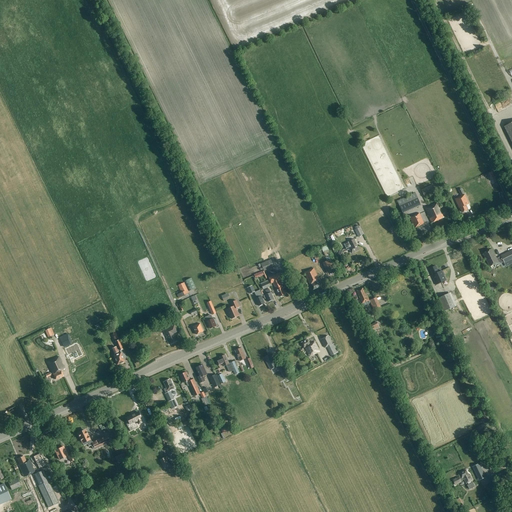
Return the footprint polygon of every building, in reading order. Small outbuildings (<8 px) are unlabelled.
[(421,191),(424,197),(435,191),(432,186),(421,191)] [(421,205),(418,198),(415,193),(397,201),(403,214),(421,205)] [(465,195),(455,199),(459,208),(460,208),(462,212),(467,210),(465,205),(467,205),(466,204),(468,203),(465,195)] [(432,223),(444,218),(437,203),(425,208),(432,223)] [(424,224),(419,214),(410,218),(415,228),(424,224)] [(355,230),(358,237),(363,235),(358,226),(355,227),(356,230),(355,230)] [(347,251),(350,249),(352,253),(359,250),(356,245),(357,245),(354,239),(349,242),(350,244),(349,244),(347,244),(347,243),(344,244),(347,251)] [(496,259),(492,249),(483,253),(490,267),(498,262),(503,260),(504,263),(511,259),(511,250),(501,256),(501,257),(496,259)] [(261,264),(264,272),(274,268),(271,260),(261,264)] [(322,263),(327,275),(335,271),(331,260),(322,263)] [(435,266),(430,269),(433,276),(432,276),(436,285),(446,280),(442,271),(438,272),(435,266)] [(313,290),(322,286),(320,280),(318,281),(317,278),(318,278),(314,268),(305,272),(310,285),(311,284),(313,290)] [(280,297),(286,294),(282,286),(279,280),(285,277),(283,271),(269,277),(271,284),(273,283),(280,297)] [(195,289),(191,279),(185,281),(189,291),(195,289)] [(178,285),(182,293),(177,295),(179,298),(189,293),(184,282),(178,285)] [(261,285),(263,290),(271,287),(268,282),(261,285)] [(268,302),(274,299),(269,289),(264,291),(266,295),(265,295),(263,296),(265,299),(267,298),(268,302)] [(369,301),(366,293),(365,294),(363,289),(356,291),(362,304),(369,301)] [(265,304),(262,297),(263,297),(260,290),(255,293),(257,298),(256,299),(259,306),(265,304)] [(447,295),(438,298),(444,311),(452,308),(447,295)] [(387,301),(382,296),(379,299),(384,304),(387,301)] [(376,297),(369,301),(374,311),(381,307),(376,297)] [(236,300),(231,303),(232,307),(227,309),(229,316),(230,316),(232,319),(239,316),(236,309),(239,307),(236,300)] [(216,313),(213,306),(211,301),(207,303),(212,315),(216,313)] [(205,318),(207,321),(210,329),(217,326),(213,319),(211,315),(205,318)] [(380,328),(376,322),(370,326),(374,332),(380,328)] [(196,335),(203,332),(200,323),(193,326),(196,335)] [(171,343),(177,340),(173,334),(178,332),(174,324),(162,330),(167,340),(168,339),(171,343)] [(54,335),(51,329),(45,331),(48,338),(54,335)] [(59,338),(64,348),(70,345),(70,344),(72,343),(68,334),(59,338)] [(333,344),(328,336),(321,339),(325,348),(333,344)] [(308,340),(301,343),(304,348),(305,347),(309,357),(320,352),(315,342),(310,344),(308,340)] [(334,345),(328,349),(331,356),(338,353),(334,345)] [(117,365),(124,362),(120,353),(119,354),(116,346),(111,348),(114,355),(113,356),(117,365)] [(246,359),(241,348),(235,351),(240,362),(246,359)] [(271,354),(265,357),(267,362),(266,362),(270,370),(277,366),(271,354)] [(240,373),(235,361),(229,364),(225,355),(220,357),(220,358),(218,359),(219,360),(216,361),(218,366),(223,364),(224,366),(226,365),(229,372),(233,370),(235,375),(240,373)] [(55,380),(63,376),(61,371),(64,369),(59,357),(47,362),(55,380)] [(278,366),(286,382),(291,380),(282,363),(278,366)] [(203,365),(196,368),(199,376),(197,377),(200,384),(205,381),(203,376),(207,374),(203,365)] [(189,386),(194,397),(200,394),(193,379),(190,381),(187,372),(180,375),(181,379),(183,383),(187,381),(187,382),(186,383),(188,386),(189,386)] [(226,382),(222,374),(217,377),(221,385),(226,382)] [(220,385),(216,375),(209,377),(214,388),(220,385)] [(170,379),(164,382),(166,388),(164,389),(165,393),(171,408),(177,406),(170,390),(168,391),(168,390),(174,387),(170,379)] [(201,399),(205,406),(209,404),(204,392),(200,394),(202,399),(201,399)] [(175,399),(179,407),(188,403),(185,397),(182,398),(181,396),(175,399)] [(141,418),(138,412),(126,418),(129,424),(133,422),(136,421),(138,424),(142,422),(140,419),(141,418)] [(92,449),(101,444),(109,441),(107,435),(91,442),(90,440),(89,440),(85,431),(82,432),(82,431),(78,433),(82,443),(83,445),(87,444),(88,446),(90,445),(92,449)] [(63,447),(55,451),(59,460),(68,455),(66,453),(63,447)] [(47,466),(41,454),(33,457),(39,469),(47,466)] [(115,457),(118,464),(125,461),(122,454),(115,457)] [(24,456),(17,459),(19,464),(18,465),(24,477),(35,471),(29,460),(26,461),(24,456)] [(165,457),(160,460),(165,468),(170,465),(165,457)] [(477,476),(483,473),(479,464),(472,467),(477,476)] [(43,470),(22,480),(27,491),(38,486),(48,508),(59,503),(43,470)] [(463,479),(466,485),(473,482),(470,474),(469,475),(466,470),(459,473),(462,480),(463,479)] [(511,475),(508,470),(496,476),(498,482),(511,475)] [(459,477),(452,480),(455,485),(462,482),(459,477)] [(8,483),(12,491),(21,487),(17,478),(8,483)] [(4,483),(0,484),(0,503),(11,498),(4,483)] [(34,511),(28,496),(21,499),(26,511),(34,511)]
